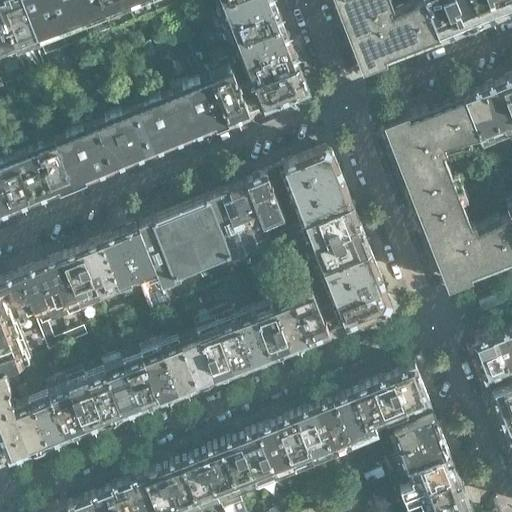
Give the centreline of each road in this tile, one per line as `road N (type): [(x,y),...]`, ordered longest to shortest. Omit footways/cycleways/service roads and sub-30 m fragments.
road 1 (residential): [(0,491),(432,319)]
road 2 (residential): [(348,116),(0,252)]
road 3 (residential): [(348,116),(432,319)]
road 4 (residential): [(432,319),(511,511)]
road 5 (residential): [(511,50),(348,116)]
road 6 (residential): [(304,0),(348,116)]
